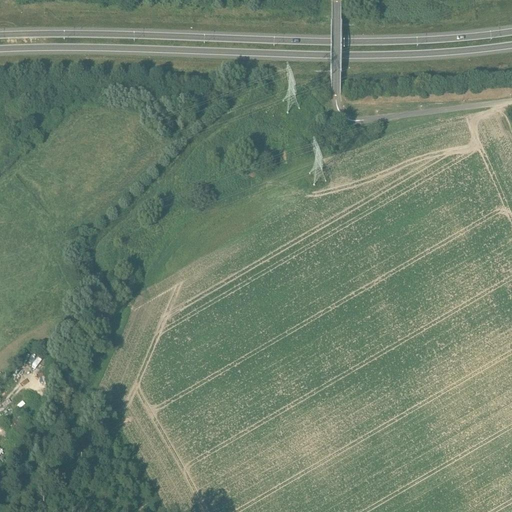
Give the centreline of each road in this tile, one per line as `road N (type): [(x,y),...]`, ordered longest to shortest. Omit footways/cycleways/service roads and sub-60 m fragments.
road 1 (primary): [(0,50),(394,56),(511,46)]
road 2 (primary): [(511,29),(355,39),(0,33)]
